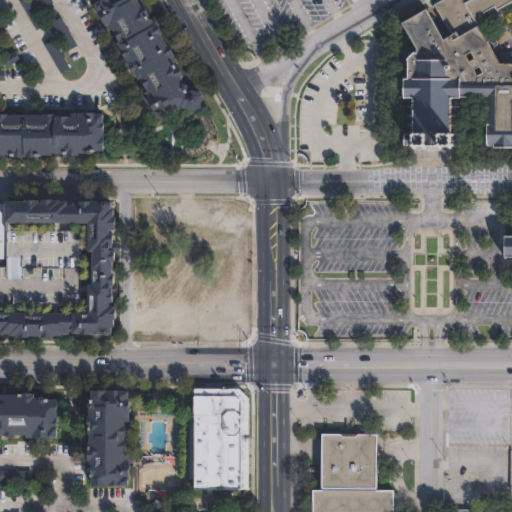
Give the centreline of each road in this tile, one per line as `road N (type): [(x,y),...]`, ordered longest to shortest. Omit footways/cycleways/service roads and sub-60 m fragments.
road 1 (secondary): [(271,180),(0,180)]
road 2 (secondary): [(511,180),(271,180)]
road 3 (secondary): [(511,362),(273,363)]
road 4 (residential): [(122,180),(125,363)]
road 5 (tertiary): [(430,362),(429,511)]
road 6 (secondary): [(273,363),(125,363)]
road 7 (residential): [(270,69),(390,0)]
road 8 (primary): [(271,180),(288,79),(304,49)]
road 9 (secondary): [(125,363),(0,363)]
